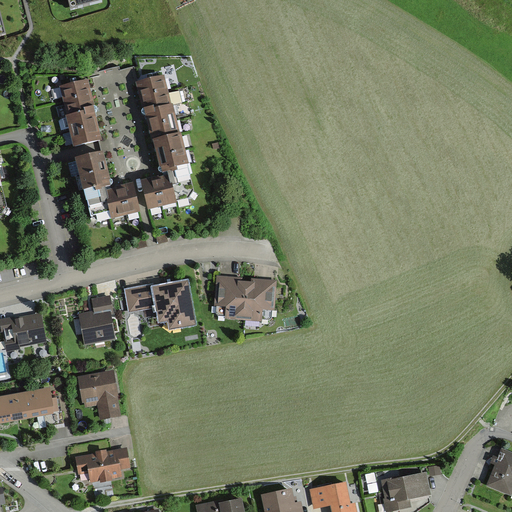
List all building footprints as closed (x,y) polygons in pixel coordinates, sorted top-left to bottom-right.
[(67,0),(71,13),(100,5),(98,0),(67,0)] [(168,95),(163,76),(139,82),(144,101),(168,95)] [(62,88),(66,108),(91,103),(86,83),(62,88)] [(172,113),(168,95),(144,101),(148,119),(172,113)] [(66,108),(71,128),(95,123),(91,103),(66,108)] [(177,131),(172,113),(148,119),(153,137),(177,131)] [(71,128),(75,149),(99,143),(95,123),(71,128)] [(182,150),(177,131),(153,137),(158,156),(182,150)] [(187,170),(182,150),(158,156),(163,176),(187,170)] [(76,160),(81,178),(105,172),(101,154),(76,160)] [(161,179),(169,208),(195,201),(187,170),(163,176),(164,178),(161,179)] [(81,178),(85,197),(110,191),(105,172),(81,178)] [(161,179),(141,184),(148,213),(169,208),(161,179)] [(132,187),(112,192),(118,220),(138,215),(132,187)] [(110,191),(85,197),(92,226),(118,220),(112,192),(110,192),(110,191)] [(244,319),(247,283),(220,281),(218,307),(229,307),(228,318),(244,319)] [(247,283),(244,319),(260,320),(261,310),(273,311),(274,285),(247,283)] [(153,289),(127,294),(131,313),(158,308),(161,323),(170,321),(172,330),(194,326),(186,287),(154,293),(153,289)] [(92,312),(76,315),(82,346),(112,341),(104,299),(90,301),(92,312)] [(39,315),(0,322),(0,332),(4,352),(45,344),(39,315)] [(110,373),(74,379),(79,407),(96,404),(99,419),(117,416),(110,373)] [(48,392),(14,399),(18,421),(53,415),(48,392)] [(14,399),(0,401),(0,424),(18,421),(14,399)] [(125,451),(73,460),(76,477),(86,475),(88,484),(120,479),(119,472),(128,470),(125,451)] [(511,455),(498,451),(485,486),(508,494),(511,482),(511,455)] [(423,474),(379,482),(384,511),(407,507),(406,500),(427,496),(423,474)] [(345,486),(312,493),(316,509),(332,506),(333,511),(354,511),(354,508),(350,509),(345,486)] [(291,492),(263,498),(266,511),(301,511),(300,506),(294,507),(291,492)] [(240,511),(239,500),(198,508),(199,511),(240,511)]
